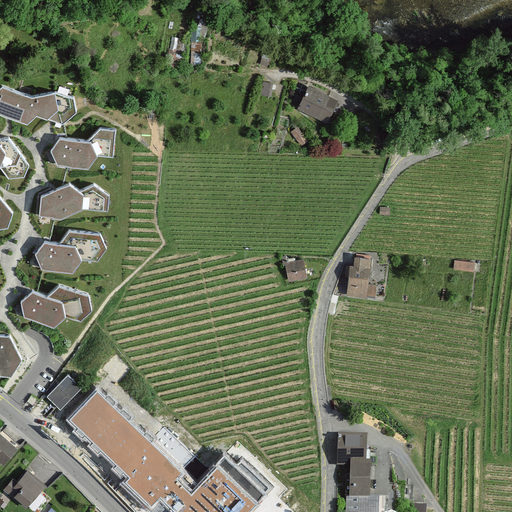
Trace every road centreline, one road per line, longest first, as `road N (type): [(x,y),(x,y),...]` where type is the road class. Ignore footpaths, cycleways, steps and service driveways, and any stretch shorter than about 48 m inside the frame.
road 1 (residential): [(331,511),(319,354),(334,273),(408,158),(511,124)]
road 2 (residential): [(0,403),(117,511)]
